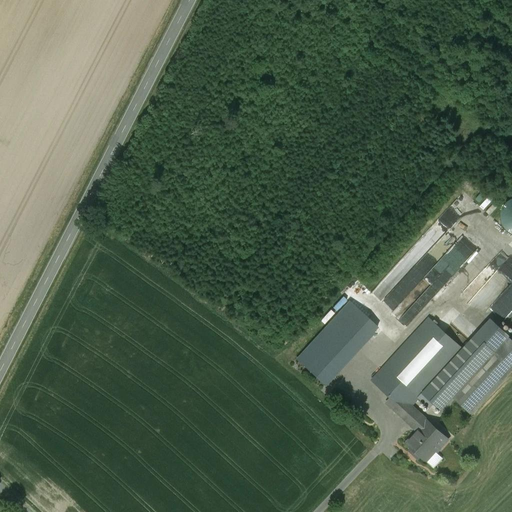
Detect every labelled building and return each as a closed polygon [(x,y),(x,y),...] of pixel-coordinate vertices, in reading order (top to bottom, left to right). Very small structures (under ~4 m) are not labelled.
[(488,188),(478,199),(494,214),(504,202),(488,188)] [(434,267),(440,260),(440,257),(441,255),(443,249),(441,241),(449,248),(451,249),(448,236),(441,237),(437,233),(435,225),(396,269),(402,273),(400,278),(401,279),(398,283),(396,282),(395,286),(393,288),(393,291),(409,274),(408,274),(413,269),(422,266),(426,270),(427,265),(434,267)] [(385,300),(403,317),(428,292),(434,298),(463,268),(455,261),(438,277),(431,270),(412,290),(403,282),(385,300)] [(333,373),(373,331),(344,305),(305,347),(333,373)] [(465,344),(431,313),(374,376),(398,399),(394,404),(418,426),(404,441),(428,462),(451,435),(416,402),(425,390),(443,407),(454,393),(474,412),(511,371),(511,360),(477,330),(465,344)]
